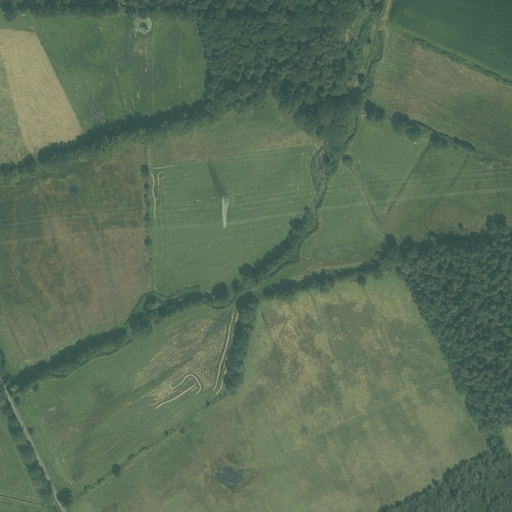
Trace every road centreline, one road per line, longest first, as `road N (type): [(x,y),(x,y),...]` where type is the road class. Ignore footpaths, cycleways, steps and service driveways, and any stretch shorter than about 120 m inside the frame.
road 1 (track): [(317,0),(304,8),(0,4)]
road 2 (track): [(64,511),(0,378)]
